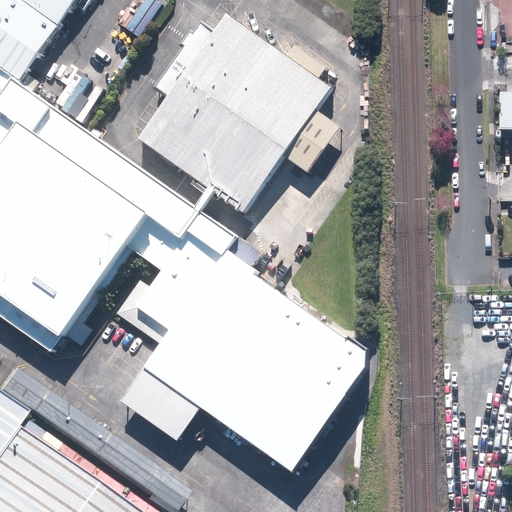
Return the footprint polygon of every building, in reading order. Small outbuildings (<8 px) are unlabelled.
[(0,310),(55,350),(56,351),(68,335),(82,346),(93,330),(83,323),(135,249),(166,271),(140,307),(175,332),(122,403),(184,444),(210,408),(302,473),(369,369),(367,350),(351,339),(350,341),(256,275),(259,272),(255,269),(265,254),(34,93),(42,82),(29,73),(80,0),(0,0),(0,67),(1,69),(0,70),(0,88),(0,89),(0,88),(0,97),(3,100),(0,104),(0,310)] [(144,140),(247,213),(288,155),(312,172),(344,127),(320,110),(336,88),(322,79),(330,67),(299,46),(292,57),(231,14),(218,34),(205,24),(197,35),(195,33),(186,46),(189,48),(160,88),(174,98),(144,140)] [(81,75),(95,84),(104,71),(90,61),(81,75)] [(470,325),(470,362),(489,362),(489,351),(511,350),(510,325),(502,325),(501,318),(483,318),(483,325),(470,325)] [(148,498),(169,511),(178,511),(179,511),(175,509),(193,484),(169,468),(167,472),(16,368),(1,389),(152,493),(148,498)] [(457,372),(446,372),(447,393),(457,393),(457,372)] [(0,456),(22,426),(31,413),(0,390),(0,456)] [(0,511),(143,511),(22,426),(0,456),(0,511)] [(188,491),(176,509),(180,511),(196,511),(204,502),(188,491)]
